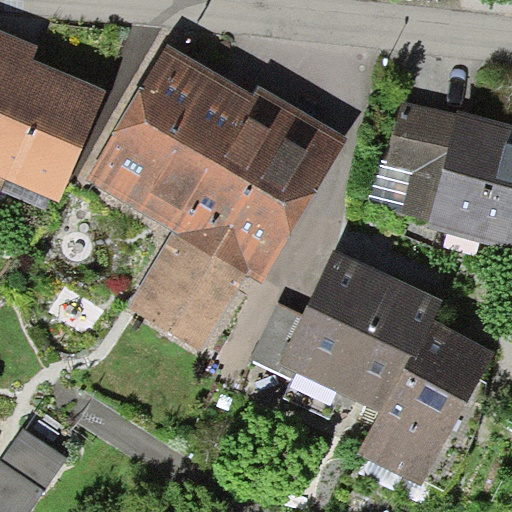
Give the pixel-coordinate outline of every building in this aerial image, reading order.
[(34,55),(0,40),(0,196),(4,186),(61,209),(107,99),(29,67),(34,55)] [(167,40),(87,181),(174,231),(127,314),(200,355),(247,273),(264,282),(345,141),(167,40)] [(398,220),(430,227),(428,232),(511,255),(511,130),(462,116),(398,102),(384,168),(408,173),(398,220)] [(306,317),(281,368),(298,377),(380,420),(411,361),(416,364),(437,325),(446,308),(335,253),(306,317)] [(281,368),(306,317),(280,304),(250,363),(295,384),(298,377),(281,368)] [(495,356),(437,325),(416,364),(411,361),(380,420),(360,456),(422,490),(495,356)] [(23,431),(0,463),(0,511),(32,511),(68,462),(23,431)]
